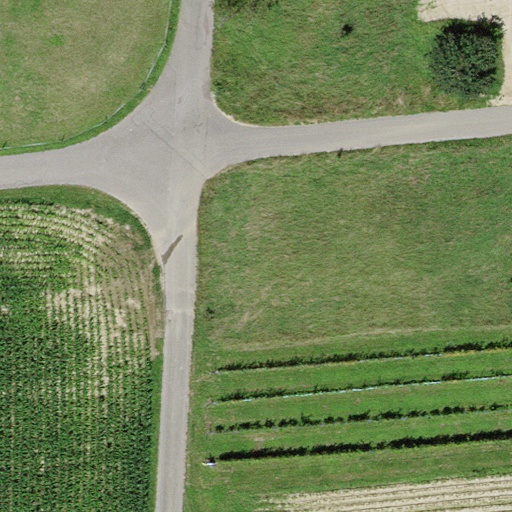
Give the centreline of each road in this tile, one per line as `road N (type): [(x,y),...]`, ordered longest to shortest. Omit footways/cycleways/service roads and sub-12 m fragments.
road 1 (track): [(189,146),(165,511)]
road 2 (track): [(189,146),(511,114)]
road 3 (track): [(0,166),(189,146)]
road 4 (residential): [(197,0),(189,146)]
